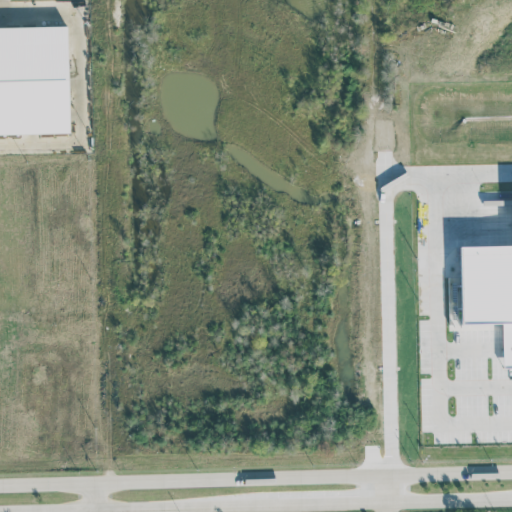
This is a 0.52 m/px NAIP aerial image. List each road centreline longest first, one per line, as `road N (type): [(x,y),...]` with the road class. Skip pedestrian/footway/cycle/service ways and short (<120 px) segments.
road 1 (secondary): [(511,474),(0,486)]
road 2 (secondary): [(27,511),(511,497)]
road 3 (track): [(100,0),(112,483)]
road 4 (track): [(388,181),(373,0)]
